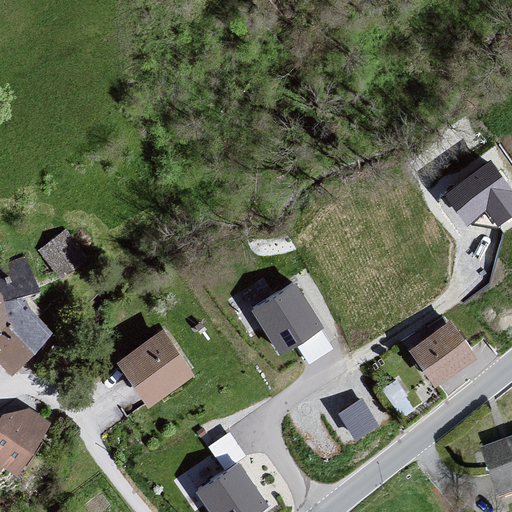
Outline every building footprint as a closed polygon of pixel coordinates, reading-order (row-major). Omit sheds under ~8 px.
[(465,212),(484,198),(495,213),(511,201),(511,177),(490,147),(443,180),(465,212)] [(56,269),(83,252),(66,227),(39,244),(56,269)] [(291,278),(250,302),(277,349),(319,325),(291,278)] [(0,294),(0,365),(13,381),(55,333),(32,309),(13,313),(0,294)] [(448,316),(408,344),(433,379),(473,350),(448,316)] [(160,322),(114,351),(143,397),(189,369),(160,322)] [(4,417),(0,424),(0,465),(20,478),(53,423),(30,411),(4,417)] [(219,457),(240,446),(229,427),(209,439),(219,457)] [(511,435),(480,447),(498,499),(511,494),(511,435)] [(248,511),(265,501),(236,457),(196,484),(214,511),(248,511)]
